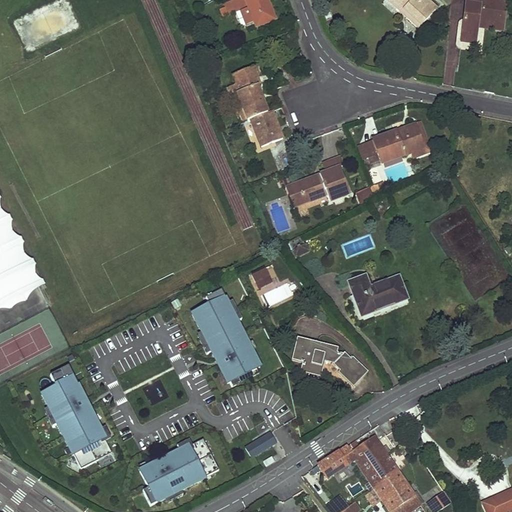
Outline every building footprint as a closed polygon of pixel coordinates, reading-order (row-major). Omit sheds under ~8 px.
[(246,0),(249,7),(254,22),(256,27),(275,20),(268,1),(266,2),(264,0),(246,0)] [(391,0),(389,0),(389,1),(407,18),(409,15),(391,0)] [(391,0),(409,15),(407,18),(419,29),(436,10),(425,0),(391,0)] [(507,2),(491,0),(466,0),(462,42),(476,44),(478,28),(478,22),(504,25),(507,2)] [(223,17),(229,14),(226,6),(220,9),(223,17)] [(246,25),(254,22),(249,7),(241,11),(246,25)] [(504,25),(478,22),(478,28),(503,31),(504,25)] [(255,67),(233,76),(237,85),(233,87),(237,94),(239,94),(242,100),(239,101),(248,122),(251,121),(268,114),(261,97),(259,98),(258,95),(260,95),(256,86),(253,79),(259,77),(255,67)] [(259,77),(253,79),(256,86),(262,84),(259,77)] [(233,87),(228,89),(231,97),(233,96),(244,123),(248,122),(239,101),(242,100),(239,94),(237,94),(233,87)] [(268,114),(251,121),(261,148),(283,140),(272,112),(268,114)] [(420,124),(415,125),(424,149),(412,154),(413,159),(430,152),(420,124)] [(396,132),(373,141),(378,156),(382,165),(412,154),(424,149),(415,125),(400,131),(401,133),(397,134),(396,132)] [(365,161),(378,156),(373,141),(360,146),(365,161)] [(338,168),(343,166),(339,158),(322,164),(326,173),(338,168)] [(326,173),(289,187),(294,199),(302,196),(306,204),(327,196),(329,202),(348,194),(338,168),(326,173)] [(289,187),(285,188),(293,209),(306,204),(302,196),(294,199),(289,187)] [(369,187),(358,192),(363,203),(374,198),(369,187)] [(0,305),(37,286),(0,215),(0,305)] [(301,237),(288,244),(292,251),(304,245),(301,237)] [(304,245),(292,251),(296,258),(309,252),(305,245),(304,245)] [(268,276),(264,269),(250,276),(254,283),(268,276)] [(271,283),(268,276),(254,283),(257,289),(271,283)] [(365,277),(350,283),(362,316),(407,300),(399,278),(370,288),(365,277)] [(226,298),(194,314),(204,335),(213,353),(217,361),(220,359),(223,366),(220,368),(228,384),(261,368),(226,298)] [(204,335),(199,337),(208,355),(213,353),(204,335)] [(338,348),(297,338),(292,361),(303,364),(301,373),(321,378),(325,362),(333,364),(340,371),(338,373),(354,388),(368,373),(353,357),(352,359),(345,352),(343,355),(337,353),(338,348)] [(69,366),(52,375),(57,387),(43,394),(52,412),(59,425),(73,455),(74,454),(81,469),(112,453),(106,440),(105,439),(106,439),(101,429),(91,408),(87,410),(84,402),(87,401),(82,391),(79,392),(71,377),(75,376),(69,366)] [(75,376),(71,377),(79,392),(82,391),(75,376)] [(142,391),(153,405),(164,397),(153,383),(142,391)] [(52,412),(48,414),(54,427),(59,425),(52,412)] [(106,427),(101,429),(106,439),(105,439),(106,440),(111,438),(106,427)] [(268,436),(246,448),(252,459),(274,446),(268,436)] [(347,446),(317,467),(326,480),(341,470),(338,465),(351,456),(355,461),(389,511),(412,511),(422,505),(375,438),(355,451),(353,449),(350,451),(347,446)] [(157,462),(140,471),(149,488),(142,491),(150,506),(205,479),(205,478),(219,471),(204,440),(192,446),(189,447),(189,446),(165,458),(166,461),(159,465),(157,462)] [(189,442),(178,447),(180,451),(189,446),(189,447),(192,446),(189,442)] [(351,456),(338,465),(341,470),(355,461),(351,456)] [(270,459),(262,464),(265,468),(273,463),(270,459)] [(352,499),(360,495),(353,481),(345,485),(352,499)] [(452,504),(445,494),(428,505),(432,511),(440,511),(446,508),(452,504)] [(511,511),(511,494),(493,502),(497,511),(511,511)] [(348,508),(340,496),(337,498),(345,510),(348,508)] [(342,511),(345,510),(337,498),(326,507),(329,511),(342,511)] [(497,511),(493,502),(484,507),(485,511),(497,511)]
